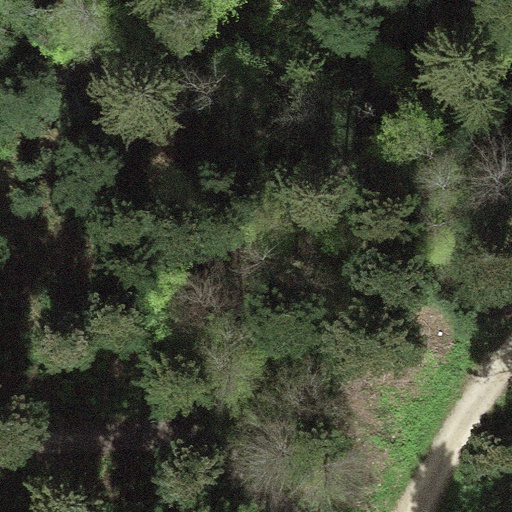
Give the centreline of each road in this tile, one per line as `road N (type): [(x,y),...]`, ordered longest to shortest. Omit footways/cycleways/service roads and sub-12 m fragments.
road 1 (track): [(280,511),(192,452),(0,423)]
road 2 (track): [(415,511),(446,443),(511,358)]
